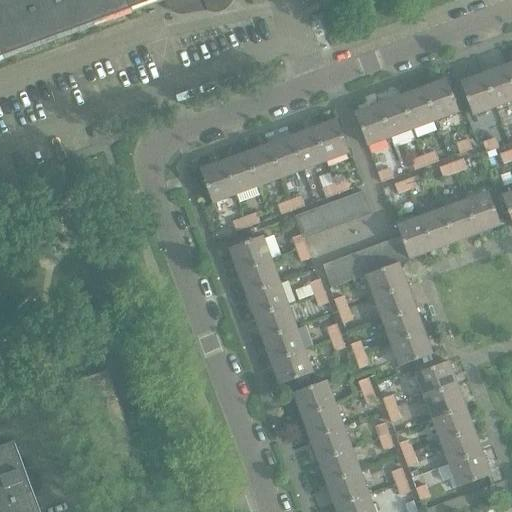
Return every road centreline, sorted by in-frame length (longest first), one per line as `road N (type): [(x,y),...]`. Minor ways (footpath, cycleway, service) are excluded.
road 1 (residential): [(271,511),(145,143)]
road 2 (unclassified): [(145,143),(511,12)]
